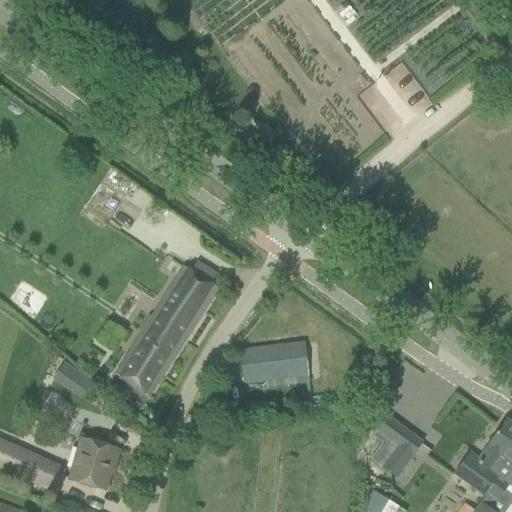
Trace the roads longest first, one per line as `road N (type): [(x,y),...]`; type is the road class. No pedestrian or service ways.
road 1 (tertiary): [(306,234),(0,12)]
road 2 (unclassified): [(148,511),(187,392),(278,257),(306,234)]
road 3 (track): [(306,234),(511,55)]
road 4 (tertiary): [(511,385),(306,234)]
road 5 (unknown): [(419,132),(314,0)]
